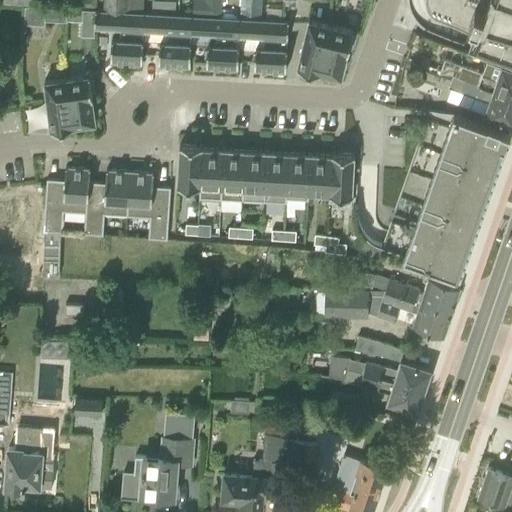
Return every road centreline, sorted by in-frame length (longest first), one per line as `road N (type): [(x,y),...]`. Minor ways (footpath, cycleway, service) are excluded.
road 1 (residential): [(391,0),(352,99),(162,90),(146,146),(0,148)]
road 2 (secondary): [(511,250),(429,492)]
